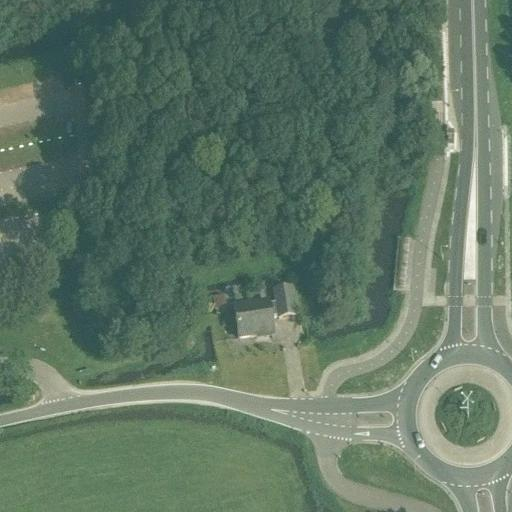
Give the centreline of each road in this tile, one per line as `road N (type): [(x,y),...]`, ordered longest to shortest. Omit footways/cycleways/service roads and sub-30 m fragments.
road 1 (unclassified): [(61,408),(163,397),(326,421)]
road 2 (primary): [(471,231),(471,0)]
road 3 (unclassified): [(326,421),(330,480),(414,511)]
road 4 (primary): [(471,231),(455,280),(449,360)]
road 5 (primary): [(485,360),(471,231)]
